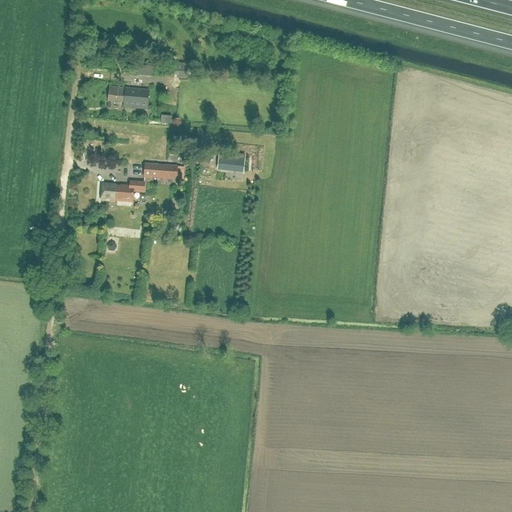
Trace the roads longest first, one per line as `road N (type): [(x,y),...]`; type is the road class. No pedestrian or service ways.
road 1 (unclassified): [(29,511),(78,47)]
road 2 (motorway): [(343,0),(511,43)]
